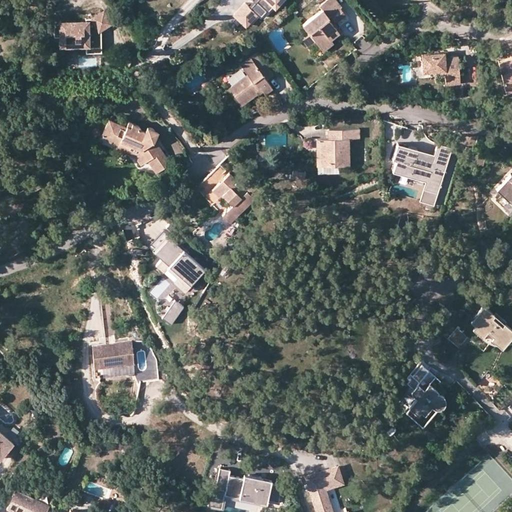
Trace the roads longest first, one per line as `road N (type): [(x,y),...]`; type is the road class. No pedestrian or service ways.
road 1 (residential): [(310,97),(240,132),(161,195),(0,272)]
road 2 (residential): [(511,244),(487,247),(412,329),(428,361),(465,383),(504,433)]
road 3 (residential): [(511,28),(403,30),(310,97)]
road 4 (residential): [(310,97),(391,108),(511,143)]
